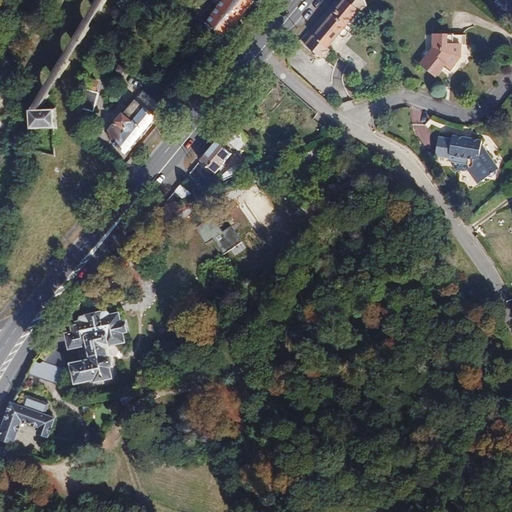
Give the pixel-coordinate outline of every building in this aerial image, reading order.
[(253,0),(222,0),(204,28),(223,41),(255,1),(253,0)] [(344,0),(314,37),(313,36),(306,45),(317,54),(324,45),(328,49),(339,35),(360,10),(362,12),(367,5),(364,0),(344,0)] [(499,0),(496,2),(504,16),(511,11),(511,1),(511,0),(499,0)] [(362,12),(360,10),(339,35),(344,39),(365,14),(362,12)] [(453,44),(454,35),(434,34),(434,48),(421,64),(436,77),(446,65),(451,69),(461,56),(461,44),(453,44)] [(330,50),(324,45),(317,54),(316,56),(316,58),(316,59),(318,60),(320,60),(322,60),(330,50)] [(99,82),(88,79),(79,108),(93,112),(98,93),(96,92),(99,82)] [(44,94),(39,91),(28,110),(31,129),(56,128),(55,109),(42,110),(50,97),(44,94)] [(113,143),(128,155),(158,118),(145,107),(144,108),(135,100),(124,113),(123,113),(115,122),(116,123),(109,130),(113,143)] [(223,137),(239,151),(250,138),(234,124),(223,137)] [(435,156),(449,158),(449,162),(455,163),(454,167),(456,170),(465,171),(467,169),(478,184),(488,177),(497,170),(499,169),(488,153),(486,154),(481,147),(482,145),(483,141),(471,139),(470,141),(465,140),(465,138),(453,136),(452,139),(439,137),(435,156)] [(232,154),(217,141),(201,160),(216,173),(232,154)] [(246,161),(232,167),(236,175),(250,169),(246,161)] [(189,193),(180,186),(175,191),(184,198),(189,193)] [(69,349),(88,345),(91,359),(72,363),(76,383),(95,379),(96,381),(113,378),(111,369),(113,366),(111,355),(108,354),(107,348),(109,345),(125,342),(123,332),(127,332),(125,322),(121,323),(119,313),(104,316),(103,311),(85,315),(86,320),(72,324),(73,332),(66,334),(69,349)] [(36,360),(31,374),(62,385),(67,370),(36,360)] [(0,436),(15,441),(22,421),(39,427),(38,431),(49,435),(55,418),(45,415),(49,404),(27,396),(23,407),(12,403),(0,436)]
